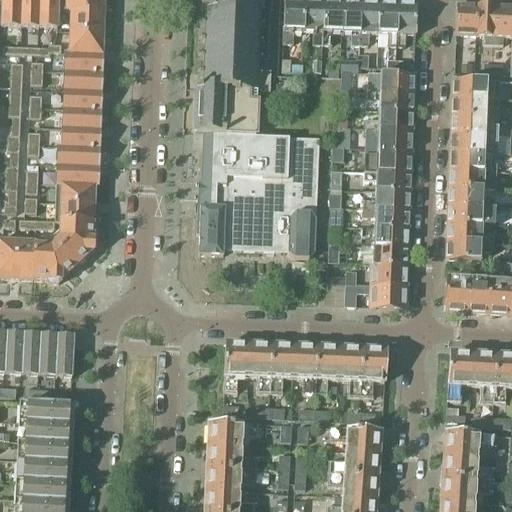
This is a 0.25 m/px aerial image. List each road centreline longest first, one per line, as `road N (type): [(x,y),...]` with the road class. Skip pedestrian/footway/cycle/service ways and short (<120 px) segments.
road 1 (residential): [(421,335),(436,0)]
road 2 (residential): [(144,308),(154,0)]
road 3 (residential): [(176,327),(421,335)]
road 4 (residential): [(113,324),(102,511)]
road 5 (residential): [(170,511),(176,327)]
road 6 (residential): [(409,511),(421,335)]
